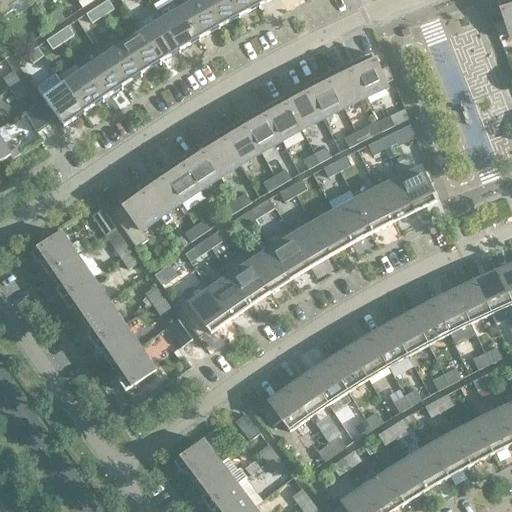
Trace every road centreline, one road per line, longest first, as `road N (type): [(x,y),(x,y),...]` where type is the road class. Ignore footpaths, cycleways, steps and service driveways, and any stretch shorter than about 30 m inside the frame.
road 1 (residential): [(0,234),(240,76),(405,0)]
road 2 (residential): [(117,467),(309,329),(511,224)]
road 3 (residential): [(0,299),(117,467)]
